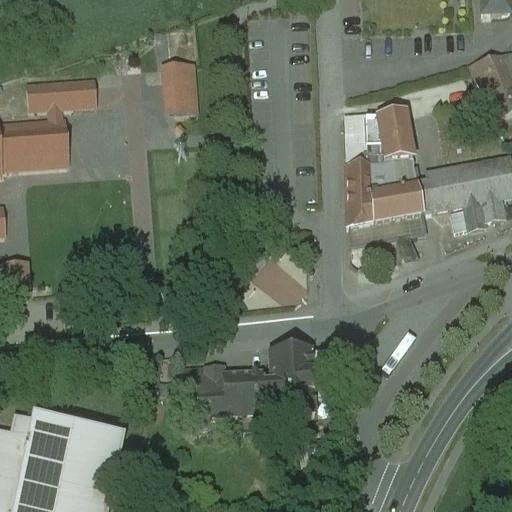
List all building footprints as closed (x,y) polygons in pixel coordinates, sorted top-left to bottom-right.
[(477,0),(479,22),(511,21),(511,19),(510,0),(477,0)] [(511,58),(467,72),(492,126),(511,117),(511,58)] [(194,71),(159,73),(163,122),(197,120),(194,71)] [(94,88),(25,93),(27,120),(46,118),(46,129),(61,128),(61,117),(96,115),(94,88)] [(403,119),(343,124),(346,235),(421,221),(415,190),(403,119)] [(46,129),(0,132),(0,167),(1,179),(68,174),(64,128),(61,128),(46,129)] [(426,188),(415,190),(421,221),(462,213),(478,210),(500,206),(511,203),(511,180),(509,164),(424,180),(426,188)] [(500,206),(478,210),(481,228),(483,228),(503,224),(503,220),(511,217),(511,211),(502,214),(500,206)] [(481,228),(478,210),(462,213),(463,217),(466,236),(484,233),(483,228),(481,228)] [(466,236),(463,217),(449,219),(453,239),(466,236)] [(257,302),(306,299),(303,258),(255,261),(257,302)] [(27,270),(0,272),(0,307),(30,305),(27,270)] [(309,358),(267,360),(269,388),(271,416),(271,425),(313,422),(312,400),(313,400),(312,380),(311,380),(309,358)] [(261,379),(222,381),(222,372),(204,373),(204,382),(179,383),(180,401),(190,401),(191,422),(225,420),(225,418),(271,416),(269,388),(261,389),(261,379)] [(0,511),(15,511),(33,429),(16,426),(12,444),(0,441),(0,511)] [(104,511),(119,447),(33,429),(15,511),(104,511)]
